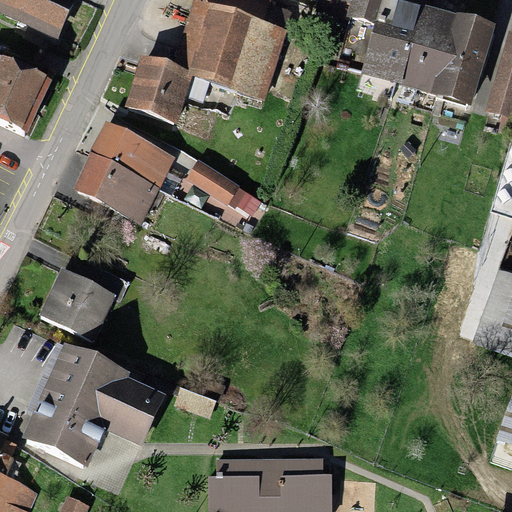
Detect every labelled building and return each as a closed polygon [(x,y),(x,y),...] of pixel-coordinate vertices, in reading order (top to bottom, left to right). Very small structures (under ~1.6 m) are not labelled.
[(0,0),(0,11),(56,36),(71,0),(0,0)] [(204,0),(202,8),(283,34),(288,16),(265,8),(268,0),(204,0)] [(315,0),(320,1),(315,17),(339,24),(344,9),(346,0),(315,0)] [(346,0),(344,9),(372,18),(377,0),(346,0)] [(395,0),(384,0),(364,74),(470,105),(493,28),(395,0)] [(202,8),(194,5),(174,64),(258,92),(268,60),(284,66),(294,37),(283,34),(202,8)] [(511,34),(507,34),(486,110),(511,118),(511,115),(511,34)] [(5,59),(0,70),(0,118),(27,130),(50,80),(5,59)] [(144,59),(129,105),(176,120),(190,73),(144,59)] [(107,124),(77,189),(145,219),(174,154),(107,124)] [(198,160),(186,179),(227,204),(239,185),(198,160)] [(62,274),(42,314),(92,339),(112,298),(62,274)] [(472,343),(511,358),(511,280),(498,276),(472,343)] [(64,347),(25,436),(86,464),(103,426),(141,443),(162,397),(124,380),(126,374),(64,347)] [(222,388),(207,384),(203,396),(218,401),(222,388)] [(511,400),(499,435),(511,439),(511,400)] [(323,464),(217,464),(217,478),(211,478),(211,511),(330,511),(330,478),(323,478),(323,464)] [(0,511),(24,511),(33,494),(0,478),(0,511)]
